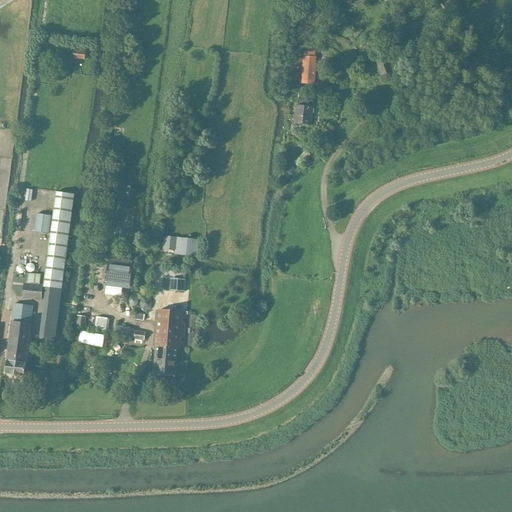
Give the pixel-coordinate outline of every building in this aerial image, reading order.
[(85,60),(86,51),(74,50),(73,58),(85,60)] [(316,57),(314,57),(314,52),(305,51),(305,57),(304,57),(303,59),(299,58),(299,64),(303,65),(302,83),(314,84),(316,57)] [(381,76),(391,72),(386,58),(376,62),(381,76)] [(310,125),(312,108),(297,106),(295,123),(310,125)] [(48,287),(42,338),(55,340),(62,289),(74,194),(56,192),(43,287),(46,287),(48,287)] [(37,214),(34,232),(48,234),(51,216),(37,214)] [(122,231),(121,241),(132,242),(133,232),(122,231)] [(176,238),(174,254),(179,255),(196,257),(198,240),(181,238),(176,238)] [(132,266),(109,263),(106,280),(129,283),(132,266)] [(13,277),(12,287),(17,298),(23,298),(41,300),(43,285),(40,285),(40,274),(25,273),(24,279),(13,277)] [(174,280),(174,292),(184,292),(185,280),(174,280)] [(141,299),(139,302),(139,307),(141,310),(144,311),(148,312),(150,309),(151,306),(151,303),(151,300),(149,298),(145,298),(143,298),(141,299)] [(6,361),(5,374),(24,376),(26,363),(30,324),(31,324),(33,307),(14,304),(6,361)] [(159,310),(158,328),(175,329),(176,312),(159,310)] [(158,328),(156,346),(182,348),(185,315),(187,315),(187,312),(176,312),(175,329),(158,328)] [(77,316),(76,325),(85,326),(86,317),(77,316)] [(106,329),(108,318),(97,317),(95,328),(106,329)] [(116,325),(115,335),(128,337),(133,338),(144,340),(145,333),(135,331),(129,327),(116,325)] [(154,369),(153,382),(175,384),(176,371),(177,360),(181,361),(182,348),(156,346),(154,369)]
